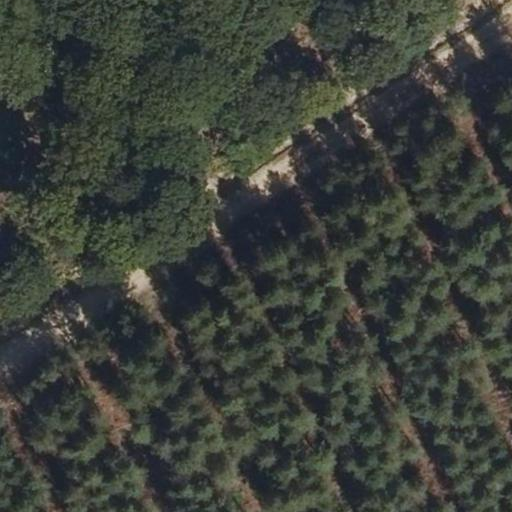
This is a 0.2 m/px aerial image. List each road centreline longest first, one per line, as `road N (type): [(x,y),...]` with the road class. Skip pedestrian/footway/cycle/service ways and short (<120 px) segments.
road 1 (track): [(511,8),(0,348)]
road 2 (unknown): [(390,86),(177,0)]
